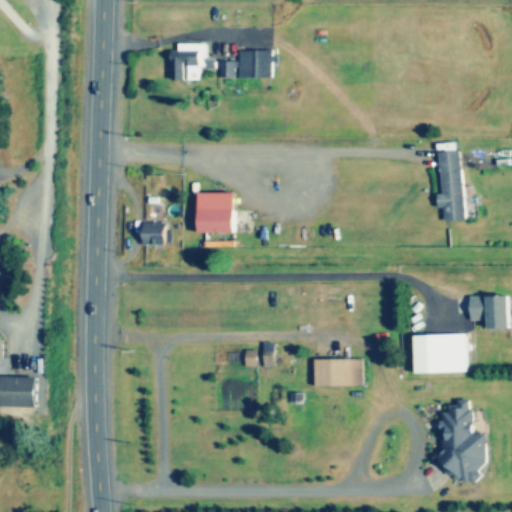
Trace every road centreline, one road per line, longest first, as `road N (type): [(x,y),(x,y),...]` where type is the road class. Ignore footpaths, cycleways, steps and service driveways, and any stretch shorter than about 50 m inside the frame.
road 1 (trunk): [(108,511),(98,291),(109,0)]
road 2 (residential): [(36,334),(59,0)]
